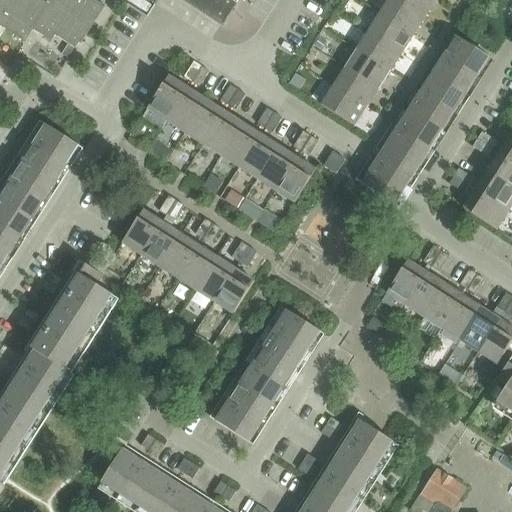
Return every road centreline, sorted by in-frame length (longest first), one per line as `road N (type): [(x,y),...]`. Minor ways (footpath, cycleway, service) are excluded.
road 1 (residential): [(0,295),(100,147),(112,126),(109,103),(154,31),(174,32),(244,76)]
road 2 (residential): [(154,419),(232,471),(252,465),(408,212)]
road 3 (residential): [(408,212),(511,49)]
road 4 (residential): [(354,146),(244,76)]
road 5 (residential): [(408,212),(511,280)]
